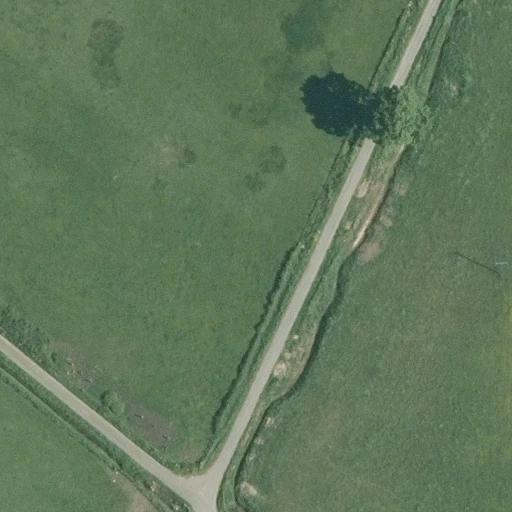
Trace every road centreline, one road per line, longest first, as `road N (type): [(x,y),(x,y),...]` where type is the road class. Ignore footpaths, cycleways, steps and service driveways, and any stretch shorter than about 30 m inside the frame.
road 1 (track): [(436,0),(205,511)]
road 2 (unclassified): [(0,346),(202,511)]
